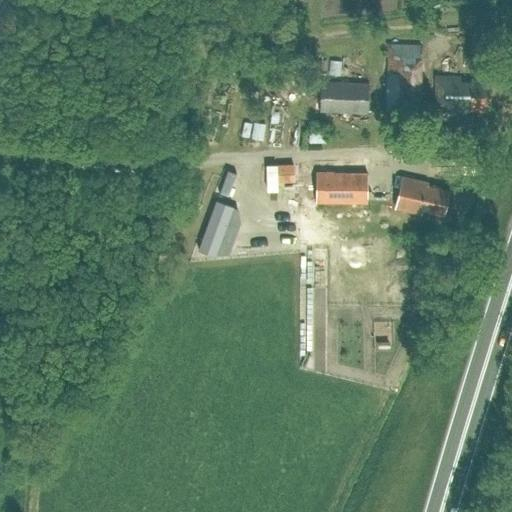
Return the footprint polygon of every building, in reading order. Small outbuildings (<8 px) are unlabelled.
[(385,113),(417,114),(420,45),(388,43),(385,113)] [(465,110),(488,111),(489,79),(460,78),(460,76),(435,75),(433,110),(465,112),(465,110)] [(366,112),(367,82),(319,81),(319,111),(366,112)] [(259,125),(258,140),(269,141),(270,125),(259,125)] [(386,151),(418,150),(418,134),(386,135),(386,151)] [(362,208),(361,160),(301,162),(302,210),(362,208)] [(401,176),(394,207),(419,213),(420,210),(442,214),(447,190),(425,185),(426,182),(401,176)] [(231,203),(215,198),(197,248),(213,254),(231,203)]
